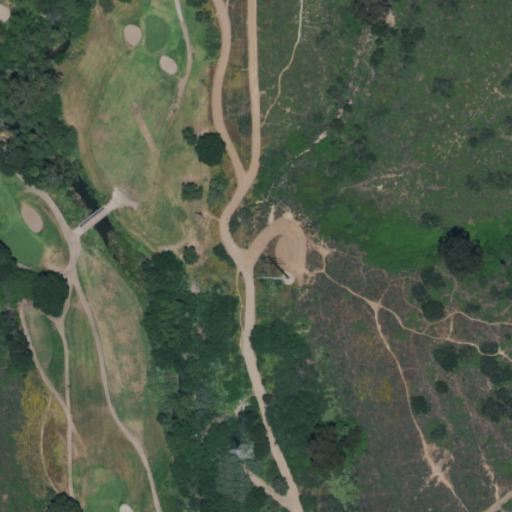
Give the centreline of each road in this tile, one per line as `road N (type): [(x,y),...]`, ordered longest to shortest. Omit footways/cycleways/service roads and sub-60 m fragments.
road 1 (track): [(246,266),(222,224),(255,167),(255,0)]
road 2 (track): [(294,511),(246,353),(246,266)]
road 3 (track): [(244,182),(217,118),(226,30),(215,0)]
